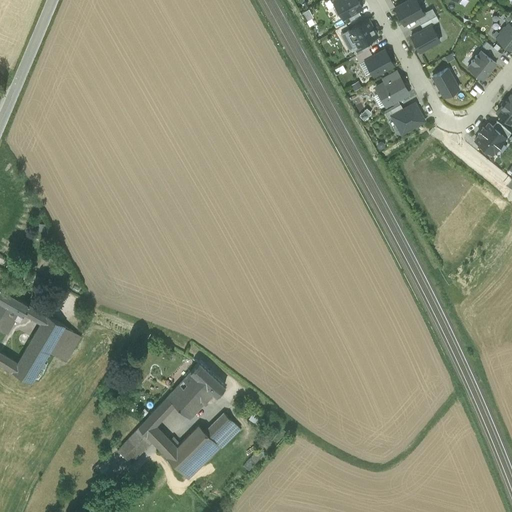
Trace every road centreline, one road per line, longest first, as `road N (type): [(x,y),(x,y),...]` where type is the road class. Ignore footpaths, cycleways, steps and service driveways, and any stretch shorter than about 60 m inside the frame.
road 1 (residential): [(451,120),(433,105),(374,0)]
road 2 (unclassified): [(52,0),(0,123)]
